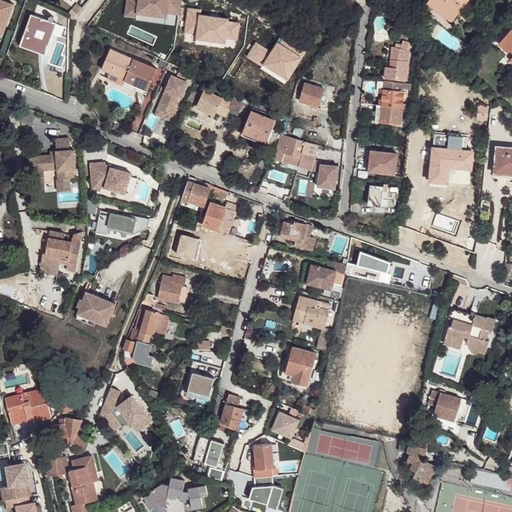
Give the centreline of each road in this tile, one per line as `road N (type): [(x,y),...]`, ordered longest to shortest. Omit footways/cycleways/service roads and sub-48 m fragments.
road 1 (unclassified): [(0,92),(274,203)]
road 2 (residential): [(378,0),(359,63),(343,228)]
road 3 (residential): [(216,413),(274,203)]
road 4 (unclassified): [(343,228),(511,291)]
road 5 (unknown): [(16,98),(35,257)]
road 6 (unknown): [(226,376),(263,405),(237,457),(246,502)]
road 7 (unknown): [(77,122),(77,43),(99,0)]
